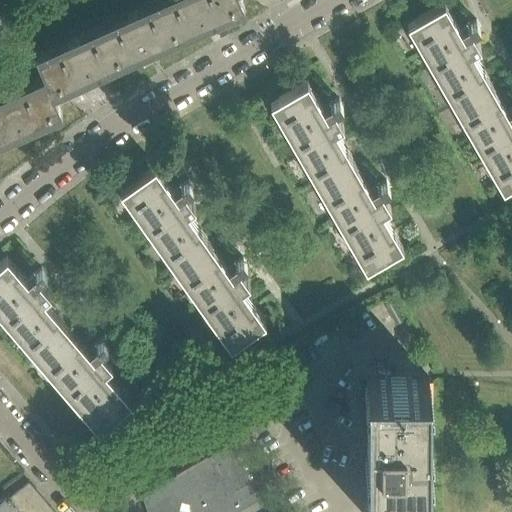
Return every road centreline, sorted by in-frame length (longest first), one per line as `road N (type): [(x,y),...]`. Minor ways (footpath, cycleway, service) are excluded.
road 1 (residential): [(335,0),(107,130),(0,215)]
road 2 (residential): [(4,417),(87,511)]
